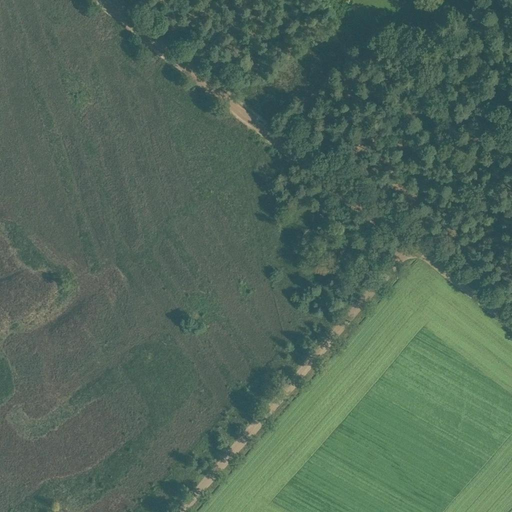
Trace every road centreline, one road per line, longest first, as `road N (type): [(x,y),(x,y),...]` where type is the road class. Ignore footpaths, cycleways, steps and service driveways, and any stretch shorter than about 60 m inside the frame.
road 1 (track): [(102,0),(411,245)]
road 2 (track): [(180,511),(411,245)]
road 3 (track): [(502,0),(329,182)]
road 4 (unclassified): [(411,245),(511,324)]
